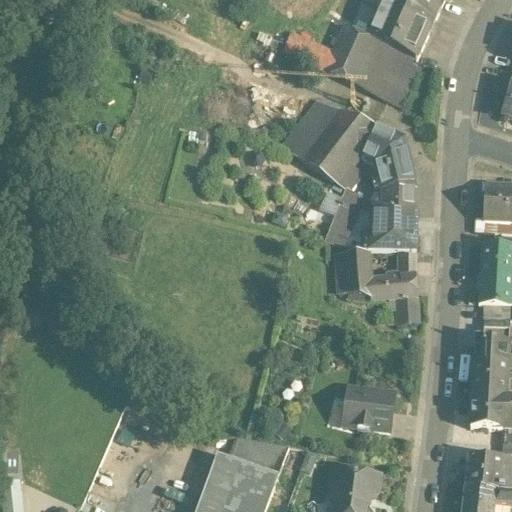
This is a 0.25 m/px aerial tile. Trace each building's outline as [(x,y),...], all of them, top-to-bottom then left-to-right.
[(384,0),(366,40),(408,59),(415,62),(440,6),(426,0),(384,0)] [(366,40),(344,29),(332,55),(333,56),(325,75),(387,104),(389,101),(406,64),(408,59),(366,40)] [(332,55),(291,37),(282,55),(325,75),(333,56),(332,55)] [(419,70),(406,64),(389,101),(402,107),(419,70)] [(511,84),(502,118),(511,121),(511,84)] [(377,132),(319,105),(281,150),(325,180),(338,189),(344,179),(350,172),(359,161),(362,163),(377,132)] [(403,144),(377,132),(362,163),(374,168),(380,195),(413,187),(405,155),(406,155),(403,144)] [(344,179),(338,189),(345,192),(350,195),(360,180),(350,172),(344,179)] [(339,208),(345,192),(338,189),(325,180),(320,200),(339,208)] [(380,195),(360,180),(350,195),(361,201),(373,207),(380,195)] [(511,187),(484,186),(482,224),(495,225),(511,225),(511,187)] [(413,187),(380,195),(374,207),(392,217),(415,217),(415,195),(413,187)] [(339,208),(331,226),(348,233),(361,201),(350,195),(345,192),(339,208)] [(374,207),(373,207),(372,227),(394,228),(394,229),(416,230),(416,217),(415,217),(392,217),(374,207)] [(495,225),(482,224),(482,236),(494,237),(495,225)] [(511,225),(495,225),(494,237),(511,237),(511,225)] [(348,233),(331,226),(324,245),(341,250),(348,233)] [(394,228),(372,227),(371,232),(370,253),(396,254),(415,255),(416,255),(416,230),(394,229),(394,228)] [(371,232),(362,232),(361,253),(370,253),(371,232)] [(499,249),(481,248),(477,308),(483,308),(511,309),(511,301),(511,244),(499,243),(499,249)] [(416,279),(416,255),(415,255),(396,254),(396,280),(416,279)] [(368,256),(345,258),(348,296),(370,301),(369,283),(368,256)] [(396,280),(369,283),(370,301),(370,305),(386,304),(417,302),(418,302),(416,279),(396,280)] [(417,302),(386,304),(387,310),(391,313),(396,312),(397,327),(419,325),(417,302)] [(511,308),(511,309),(483,308),(483,325),(511,324),(511,308)] [(509,349),(482,348),(481,365),(508,366),(509,349)] [(481,365),(472,365),(471,400),(472,400),(506,402),(508,366),(481,365)] [(394,400),(349,394),(348,403),(345,408),(344,412),(344,417),(345,422),(344,431),(388,437),(394,400)] [(506,402),(472,400),(471,432),(504,434),(511,433),(511,401),(507,402),(506,402)] [(511,433),(504,434),(502,449),(511,450),(511,433)] [(511,450),(502,449),(501,463),(511,464),(511,450)] [(320,458),(306,455),(297,480),(311,482),(320,458)] [(511,464),(501,463),(468,460),(465,492),(511,496),(511,464)] [(266,511),(278,481),(229,463),(211,511),(266,511)] [(379,483),(331,477),(328,502),(335,509),(334,511),(366,511),(368,500),(377,501),(379,483)] [(4,486),(8,511),(26,511),(22,483),(4,486)] [(511,496),(465,492),(463,511),(492,511),(493,507),(511,508),(511,496)]
